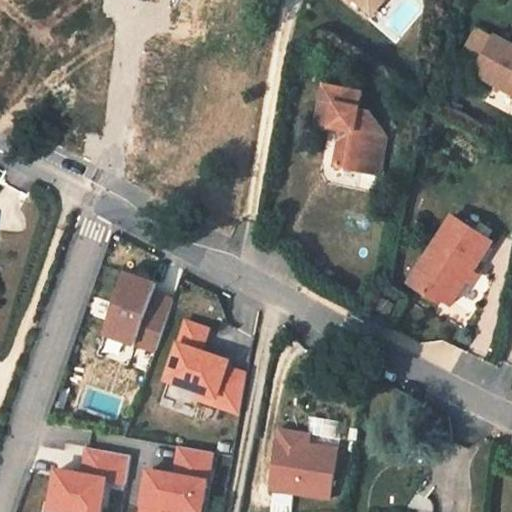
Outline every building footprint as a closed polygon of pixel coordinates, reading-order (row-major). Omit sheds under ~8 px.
[(351,0),(374,19),(389,0),(351,0)] [(477,75),(511,93),(511,46),(497,38),(477,75)] [(387,138),(369,112),(361,110),(365,92),(322,85),(314,124),(356,133),(354,142),(349,141),(339,148),(334,171),(359,177),(362,163),(381,167),(387,138)] [(359,177),(378,180),(381,167),(362,163),(359,177)] [(498,249),(452,219),(450,218),(410,285),(441,305),(444,299),(455,283),(472,280),(480,279),(498,249)] [(153,282),(128,273),(106,333),(157,351),(174,301),(149,292),(153,282)] [(455,283),(444,299),(455,306),(472,280),(455,283)] [(379,295),(373,305),(380,309),(390,314),(395,304),(382,296),(379,295)] [(214,330),(188,322),(170,380),(204,391),(201,398),(239,410),(251,374),(231,368),(233,360),(207,352),(214,330)] [(106,354),(127,360),(130,348),(109,342),(106,354)] [(283,431),(273,491),(333,499),(340,450),(311,445),(312,435),(283,431)] [(203,511),(214,452),(182,447),(177,475),(151,471),(143,511),(203,511)] [(131,456),(90,449),(85,476),(60,472),(53,509),(45,508),(43,511),(102,511),(108,480),(127,483),(131,456)]
